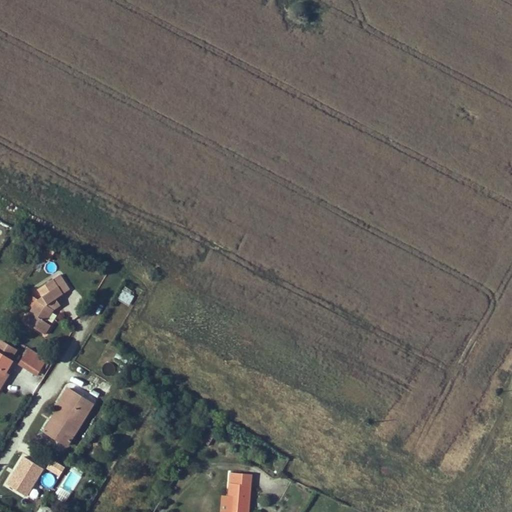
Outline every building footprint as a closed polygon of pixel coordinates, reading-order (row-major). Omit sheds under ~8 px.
[(49,260),(54,252),(47,248),(42,256),(49,260)] [(70,289),(60,274),(53,279),(63,294),(70,289)] [(61,305),(56,298),(63,294),(53,279),(38,289),(43,296),(38,299),(33,307),(24,321),(45,334),(51,325),(46,322),(54,310),(61,305)] [(130,304),(134,296),(123,290),(118,297),(130,304)] [(33,307),(38,299),(31,295),(26,303),(33,307)] [(113,322),(117,315),(112,312),(108,320),(113,322)] [(0,386),(0,387),(8,374),(5,372),(12,361),(10,360),(16,350),(0,340),(0,386)] [(37,374),(46,359),(29,348),(20,363),(37,374)] [(129,359),(118,352),(114,357),(125,364),(129,359)] [(103,373),(112,375),(115,365),(106,363),(103,373)] [(67,445),(93,404),(68,388),(57,406),(59,407),(52,418),(60,422),(52,436),(67,445)] [(182,422),(187,410),(179,406),(172,419),(181,423),(182,422)] [(190,426),(196,415),(187,410),(182,422),(190,426)] [(216,424),(221,415),(216,412),(207,426),(210,428),(214,422),(216,424)] [(52,436),(60,422),(52,418),(44,431),(52,436)] [(208,445),(215,434),(209,430),(202,441),(208,445)] [(28,498),(43,467),(20,456),(5,487),(28,498)] [(248,511),(251,474),(231,472),(229,497),(227,511),(248,511)]
